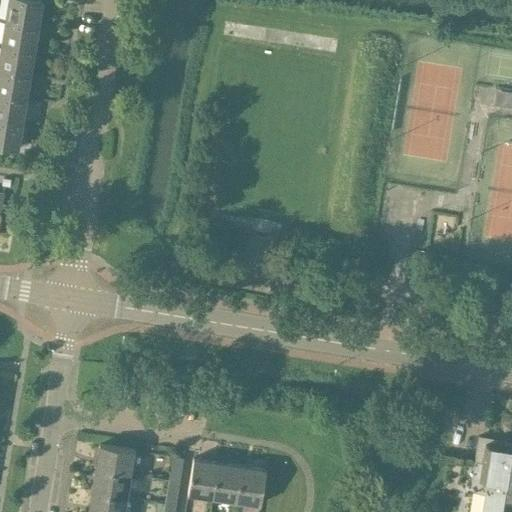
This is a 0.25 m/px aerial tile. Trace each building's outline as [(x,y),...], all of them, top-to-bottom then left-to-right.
[(7,0),(4,19),(38,24),(42,0),(40,0),(7,0)] [(0,43),(34,49),(38,24),(4,19),(0,43)] [(0,45),(0,68),(30,73),(34,49),(0,43),(0,45)] [(0,93),(26,98),(30,73),(0,68),(0,93)] [(26,98),(0,93),(0,118),(22,122),(26,98)] [(22,122),(0,118),(0,144),(18,147),(22,122)] [(475,461),(471,483),(471,484),(471,485),(471,487),(473,489),(474,491),(475,492),(477,493),(483,494),(480,511),(501,511),(506,484),(511,446),(511,442),(479,437),(475,461)] [(96,468),(131,473),(135,449),(100,443),(96,468)] [(506,484),(503,501),(511,503),(511,447),(506,484)] [(173,456),(169,480),(179,482),(183,458),(173,456)] [(212,497),(218,462),(193,459),(188,493),(212,497)] [(236,501),(241,466),(218,462),(212,497),(236,501)] [(241,466),(236,501),(260,505),(266,470),(241,466)] [(131,473),(96,468),(92,491),(127,497),(131,473)] [(169,480),(165,504),(175,505),(179,482),(169,480)] [(124,511),(127,497),(92,491),(88,511),(124,511)]
